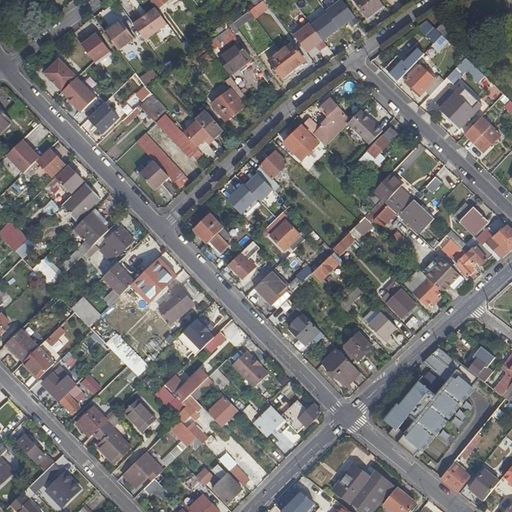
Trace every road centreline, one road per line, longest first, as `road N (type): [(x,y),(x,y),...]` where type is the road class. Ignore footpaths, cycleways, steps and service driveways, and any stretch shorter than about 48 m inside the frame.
road 1 (residential): [(162,227),(346,416)]
road 2 (residential): [(162,227),(353,56)]
road 3 (residential): [(7,66),(162,227)]
road 4 (residential): [(353,56),(511,211)]
road 5 (residential): [(0,377),(132,511)]
road 6 (tertiary): [(346,416),(471,305)]
road 7 (residential): [(346,416),(463,511)]
road 8 (tertiary): [(248,511),(346,416)]
